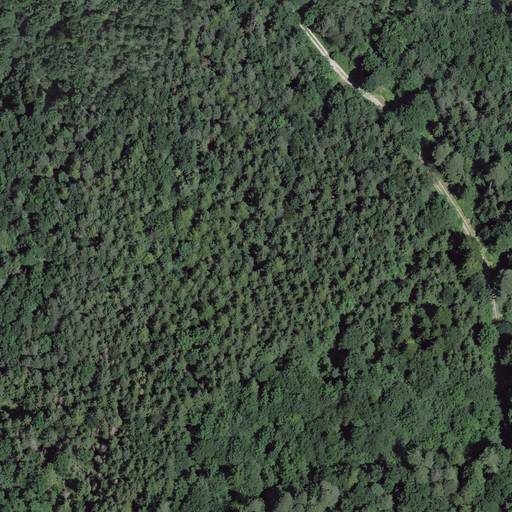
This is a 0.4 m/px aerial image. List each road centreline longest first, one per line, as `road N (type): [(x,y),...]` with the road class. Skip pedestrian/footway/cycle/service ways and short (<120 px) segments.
road 1 (track): [(282,0),(351,86),(417,149),(479,246),(498,309),(504,423),(496,511)]
road 2 (track): [(351,86),(306,123),(283,213),(260,251),(211,299),(190,349),(182,479),(169,511)]
